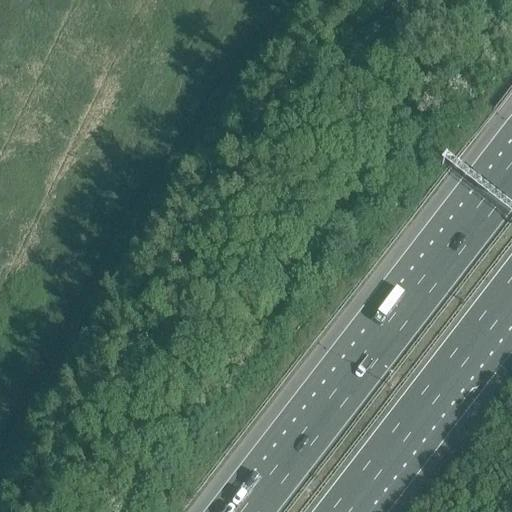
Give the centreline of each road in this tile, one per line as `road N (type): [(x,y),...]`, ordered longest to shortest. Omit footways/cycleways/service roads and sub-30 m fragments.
road 1 (motorway): [(511,173),(248,511)]
road 2 (motorway): [(344,511),(511,291)]
